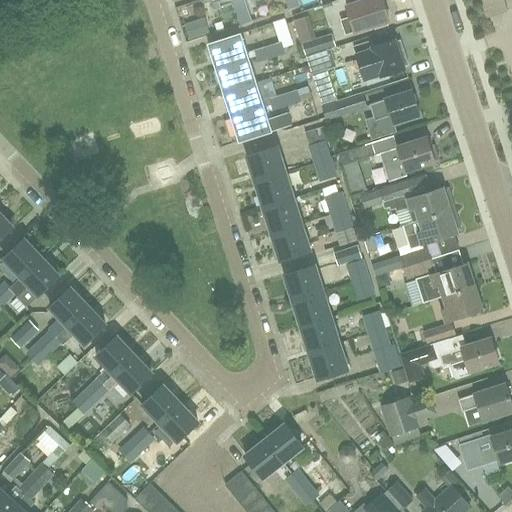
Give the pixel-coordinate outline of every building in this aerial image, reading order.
[(244,0),(231,0),(240,25),(252,21),(244,0)] [(298,0),(284,0),(288,9),(300,5),(298,0)] [(345,35),(355,32),(390,21),(382,0),(364,0),(347,6),(350,17),(340,20),(345,35)] [(217,69),(250,58),(242,34),(209,44),(217,69)] [(302,43),(306,56),(329,49),(336,47),(332,34),(315,39),(302,43)] [(371,41),(354,47),(365,81),(381,76),(381,77),(405,69),(405,68),(409,67),(405,52),(400,53),(395,39),(373,46),(371,41)] [(254,51),(255,57),(283,48),(281,42),(254,51)] [(283,48),(255,57),(257,62),(285,54),(283,48)] [(250,58),(217,69),(224,93),(257,82),(250,58)] [(257,82),(224,93),(232,117),(265,106),(257,82)] [(296,90),(269,99),(271,104),(298,96),(296,90)] [(371,117),(374,126),(368,128),(371,140),(397,132),(394,123),(420,115),(412,90),(385,99),(385,100),(371,105),(374,116),(371,117)] [(298,96),(271,104),(273,111),(300,102),(310,98),(308,93),(298,96)] [(335,102),(322,106),(326,120),(367,107),(363,94),(335,103),(335,102)] [(265,106),(232,117),(239,141),(292,125),(288,111),(268,118),(265,106)] [(305,132),(309,146),(308,146),(314,164),(332,158),(326,142),(329,141),(325,126),(305,132)] [(397,147),(381,152),(381,154),(388,177),(405,171),(435,162),(435,161),(440,160),(435,144),(430,146),(427,137),(397,147)] [(377,154),(373,142),(338,154),(339,156),(342,166),(377,154)] [(248,156),(257,182),(285,173),(277,146),(248,156)] [(337,175),(332,158),(314,164),(320,181),(337,175)] [(257,182),(265,207),(293,198),(285,173),(257,182)] [(371,192),(376,205),(382,203),(402,196),(398,183),(371,192)] [(403,200),(410,223),(454,208),(448,188),(444,189),(443,187),(431,190),(403,200)] [(330,215),(348,209),(342,191),(325,197),(330,215)] [(265,207),(273,233),(302,224),(293,198),(265,207)] [(458,233),(457,230),(461,229),(454,208),(410,223),(403,225),(406,237),(408,236),(411,247),(458,233)] [(348,209),(330,215),(340,246),(358,241),(353,227),(348,209)] [(0,212),(0,240),(14,227),(0,212)] [(302,224),(273,233),(281,259),(310,250),(302,224)] [(377,256),(400,254),(399,236),(376,238),(377,256)] [(22,277),(43,258),(25,239),(5,259),(22,277)] [(338,266),(362,258),(358,245),(334,253),(338,266)] [(403,267),(431,258),(427,247),(400,256),(403,267)] [(399,269),(396,257),(380,261),(383,273),(399,269)] [(60,276),(43,258),(22,277),(11,288),(0,298),(0,309),(15,294),(19,297),(27,307),(40,296),(60,276)] [(434,269),(431,258),(403,267),(407,278),(434,269)] [(363,259),(346,265),(352,283),(369,277),(363,259)] [(423,302),(443,296),(475,286),(467,263),(430,275),(415,279),(423,302)] [(286,275),(294,301),(323,292),(315,266),(286,275)] [(369,277),(352,283),(358,300),(375,295),(369,277)] [(0,284),(0,298),(11,288),(4,280),(0,284)] [(475,286),(443,296),(447,308),(441,310),(445,322),(483,310),(475,286)] [(48,329),(49,330),(26,353),(33,360),(89,306),(71,288),(51,307),(60,317),(48,329)] [(294,301),(303,326),(331,317),(323,292),(294,301)] [(89,306),(33,360),(38,365),(61,343),(63,345),(75,333),(86,344),(106,325),(89,306)] [(365,326),(368,334),(385,328),(380,310),(362,316),(365,326)] [(303,326),(311,352),(339,343),(331,317),(303,326)] [(30,320),(11,338),(20,348),(39,330),(30,320)] [(456,335),(452,322),(423,332),(427,345),(456,335)] [(390,342),(385,328),(368,334),(373,351),(375,360),(379,372),(398,367),(401,367),(394,341),(390,342)] [(114,375),(135,355),(117,336),(97,356),(114,375)] [(435,367),(443,364),(444,367),(450,365),(454,376),(457,378),(471,374),(470,371),(499,362),(491,337),(461,347),(462,348),(454,350),(450,338),(433,343),(433,344),(403,353),(410,380),(423,376),(420,363),(429,360),(430,364),(435,367)] [(339,343),(311,352),(319,378),(350,368),(347,357),(344,358),(339,343)] [(135,355),(114,375),(132,393),(152,373),(135,355)] [(97,378),(85,390),(97,402),(109,391),(97,378)] [(506,383),(474,393),(475,395),(460,399),(464,412),(479,407),(483,420),(511,411),(511,393),(510,394),(506,383)] [(161,423),(181,403),(164,385),(143,405),(160,422),(161,423)] [(85,390),(72,402),(84,414),(97,402),(85,390)] [(432,396),(410,403),(408,398),(382,407),(392,434),(418,426),(416,421),(437,414),(432,396)] [(181,403),(161,423),(176,440),(178,441),(199,422),(181,403)] [(112,443),(130,425),(121,415),(102,433),(112,443)] [(286,424),(266,440),(283,462),(303,446),(286,424)] [(42,463),(30,475),(43,487),(55,474),(49,469),(48,468),(69,445),(70,445),(49,426),(48,427),(37,439),(51,453),(42,463)] [(144,426),(131,438),(143,451),(143,450),(156,439),(144,426)] [(492,433),(459,443),(467,468),(482,463),(482,464),(499,459),(500,462),(511,458),(511,429),(493,436),(492,433)] [(131,438),(118,450),(130,463),(143,451),(131,438)] [(266,440),(246,456),(263,478),(273,470),(283,462),(266,440)] [(20,452),(4,470),(14,479),(31,461),(20,452)] [(370,473),(378,481),(389,470),(382,462),(370,473)] [(296,493),(310,482),(299,469),(293,474),(286,480),(296,493)] [(248,479),(242,471),(225,484),(232,493),(248,479)] [(30,475),(19,488),(25,494),(24,494),(25,495),(31,500),(31,499),(43,487),(30,475)] [(238,501),(255,487),(248,479),(232,493),(238,501)] [(397,481),(387,490),(397,501),(403,508),(414,500),(397,481)] [(107,483),(90,502),(99,510),(104,505),(116,492),(117,490),(108,482),(107,483)] [(310,482),(296,493),(306,506),(320,495),(310,482)] [(158,491),(150,483),(135,499),(143,506),(158,491)] [(0,511),(8,511),(17,503),(17,502),(24,494),(25,494),(19,488),(16,485),(8,494),(0,486),(0,511)] [(416,496),(422,502),(427,508),(422,511),(464,511),(471,507),(452,486),(436,500),(425,487),(416,496)] [(245,510),(262,496),(255,487),(238,501),(245,510)] [(393,504),(397,501),(387,490),(384,493),(383,492),(379,496),(367,507),(364,503),(353,511),(350,511),(340,500),(327,511),(326,511),(396,511),(398,510),(393,504)] [(152,511),(166,498),(158,491),(143,506),(148,511),(152,511)] [(247,511),(259,511),(268,504),(262,496),(245,510),(247,511)] [(167,511),(174,506),(166,498),(152,511),(167,511)] [(80,499),(72,508),(75,511),(91,511),(93,511),(87,505),(80,499)] [(8,511),(27,511),(17,503),(8,511)]
